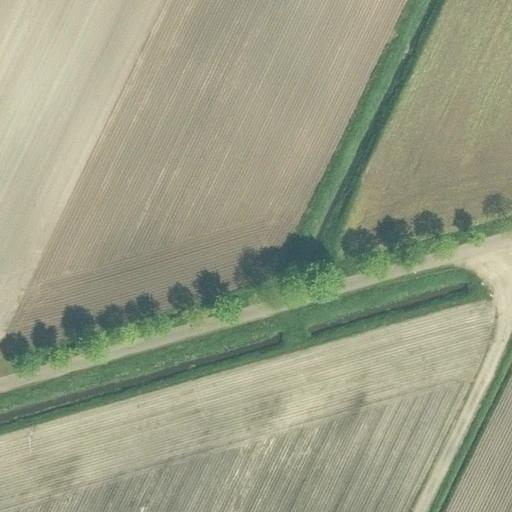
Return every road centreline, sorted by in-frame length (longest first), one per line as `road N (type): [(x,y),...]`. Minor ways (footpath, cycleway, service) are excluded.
road 1 (unclassified): [(0,384),(511,233)]
road 2 (track): [(511,293),(412,511)]
